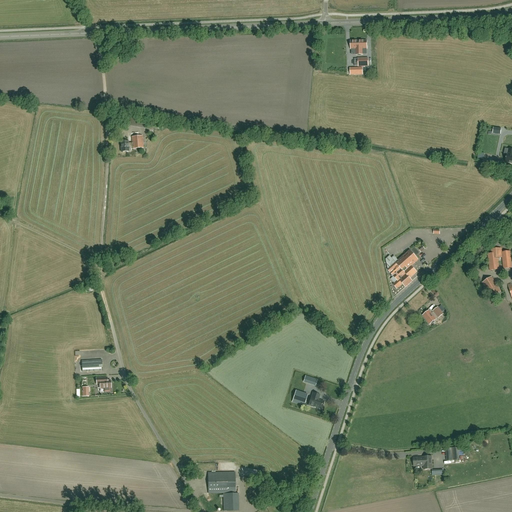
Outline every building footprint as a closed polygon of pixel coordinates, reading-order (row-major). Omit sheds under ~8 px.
[(367,49),(366,40),(351,41),(351,49),(356,49),(356,55),(363,54),(362,49),(367,49)] [(354,59),(354,66),(358,66),(358,67),(368,67),(368,58),(358,58),(358,59),(354,59)] [(118,126),(120,118),(112,116),(110,124),(118,126)] [(148,122),(149,120),(132,117),(131,125),(147,127),(148,126),(164,129),(164,125),(148,122)] [(133,149),(143,148),(142,136),(131,137),(132,143),(128,143),(128,141),(120,142),(121,152),(129,151),(128,148),(133,147),(133,149)] [(483,159),(482,166),(497,169),(498,162),(483,159)] [(490,270),(499,269),(498,258),(502,258),(503,269),(511,267),(510,251),(502,252),(501,248),(491,249),(492,253),(488,254),(490,270)] [(397,281),(394,284),(393,284),(397,289),(403,284),(406,287),(412,281),(410,278),(417,272),(411,266),(418,260),(410,250),(398,260),(394,256),(392,258),(390,256),(386,259),(388,269),(388,270),(397,281)] [(492,277),(485,281),(482,283),(491,298),(501,292),(492,277)] [(439,317),(443,314),(438,308),(434,311),(439,317)] [(430,324),(436,319),(429,311),(423,315),(430,324)] [(82,372),(102,371),(102,360),(82,361),(82,372)] [(315,386),(317,380),(306,376),(304,382),(315,386)] [(108,381),(107,378),(96,378),(97,384),(100,384),(100,388),(104,388),(104,391),(105,392),(109,392),(110,391),(110,388),(111,388),(111,381),(108,381)] [(307,397),(295,393),(292,402),(304,406),(307,397)] [(322,409),(324,402),(319,400),(320,395),(313,393),(312,397),(311,397),(308,405),(314,407),(322,409)] [(458,448),(446,449),(447,461),(453,460),(459,460),(458,448)] [(423,457),(423,458),(424,466),(424,470),(432,469),(431,456),(423,457)] [(423,458),(413,458),(414,466),(424,466),(423,458)] [(209,493),(235,493),(235,472),(208,473),(209,493)] [(238,494),(223,494),(224,511),(239,511),(238,494)]
